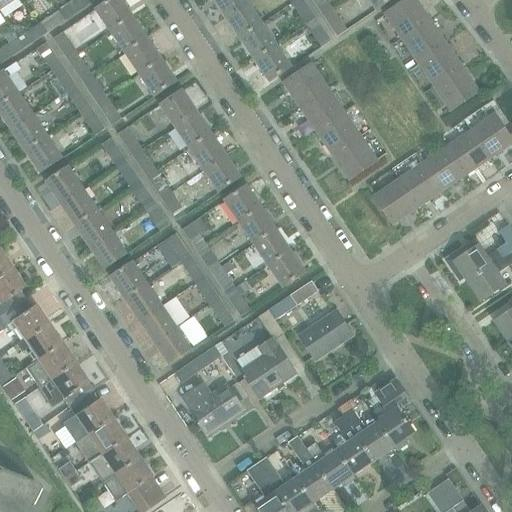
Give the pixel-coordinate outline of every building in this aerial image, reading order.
[(0,0),(0,11),(17,0),(0,0)] [(83,10),(83,9),(77,0),(61,11),(67,20),(83,10)] [(111,0),(96,10),(111,33),(134,18),(121,0),(111,0)] [(248,3),(246,0),(213,0),(226,18),(248,3)] [(312,0),(319,9),(329,3),(326,0),(312,0)] [(369,0),(377,11),(393,0),(369,0)] [(408,0),(385,16),(401,40),(431,20),(417,0),(408,0)] [(248,3),(226,18),(241,39),(263,24),(248,3)] [(306,4),(305,4),(296,10),(307,26),(316,20),(306,4)] [(332,9),(323,15),(334,31),(343,25),(332,9)] [(61,24),(55,15),(39,25),(46,35),(61,24)] [(134,18),(111,33),(126,54),(148,39),(134,18)] [(401,40),(418,64),(447,44),(431,20),(401,40)] [(277,46),(263,24),(241,39),(255,61),(277,46)] [(320,26),(311,32),(321,48),(331,41),(320,26)] [(40,39),(40,38),(33,29),(18,40),(24,49),(40,39)] [(63,33),(54,39),(65,55),(74,49),(63,33)] [(126,54),(140,76),(163,61),(148,39),(126,54)] [(18,53),(12,44),(0,51),(0,60),(2,64),(18,53)] [(418,64),(434,88),(463,68),(447,44),(418,64)] [(277,46),(255,61),(270,83),(292,68),(277,46)] [(51,50),(42,56),(52,72),(62,66),(51,50)] [(78,55),(69,61),(79,77),(89,70),(78,55)] [(163,61),(140,76),(155,98),(177,83),(163,61)] [(300,109),(329,89),(313,65),(283,85),(300,109)] [(480,92),(463,68),(434,88),(450,112),(480,92)] [(61,97),(76,87),(66,71),(51,81),(61,97)] [(0,107),(19,94),(4,72),(0,74),(0,107)] [(93,76),(83,82),(83,83),(94,98),(103,92),(93,76)] [(345,113),(329,89),(300,109),(316,133),(345,113)] [(176,128),(198,113),(183,91),(161,106),(176,128)] [(80,93),(71,99),(81,115),(91,109),(80,93)] [(34,116),(19,94),(0,107),(0,113),(12,131),(34,116)] [(107,98),(98,104),(108,120),(118,114),(107,98)] [(176,128),(190,150),(212,135),(198,113),(176,128)] [(316,133),(332,157),(362,137),(345,113),(316,133)] [(95,115),(85,121),(96,137),(106,130),(95,115)] [(494,115),(470,131),(490,161),(511,145),(511,127),(511,128),(510,124),(504,128),(494,115)] [(12,131),(26,152),(48,137),(34,116),(12,131)] [(129,151),(130,151),(139,144),(128,128),(118,135),(129,151)] [(490,161),(470,131),(446,147),(466,177),(490,161)] [(212,135),(190,150),(205,171),(227,156),(212,135)] [(63,159),(48,137),(26,152),(41,174),(63,159)] [(378,161),(378,160),(362,137),(332,157),(349,181),(378,161)] [(116,145),(115,145),(106,152),(117,168),(126,161),(116,145)] [(446,147),(423,164),(442,193),(466,177),(446,147)] [(143,150),(133,156),(133,157),(144,172),(153,166),(143,150)] [(242,178),(227,156),(205,171),(220,193),(242,178)] [(399,180),(419,209),(442,193),(423,164),(399,180)] [(130,167),(121,173),(131,189),(141,183),(130,167)] [(62,205),(84,190),(69,168),(47,183),(62,205)] [(157,172),(148,178),(158,194),(168,188),(157,172)] [(399,180),(374,196),(394,226),(419,209),(399,180)] [(240,224),(262,209),(247,187),(225,202),(240,224)] [(145,189),(135,195),(146,211),(155,204),(145,189)] [(84,190),(62,205),(76,226),(98,211),(84,190)] [(172,193),(163,200),(162,200),(173,216),(182,209),(172,193)] [(277,230),(262,209),(240,224),(255,245),(277,230)] [(159,210),(150,217),(161,232),(170,226),(159,210)] [(219,210),(200,221),(207,232),(225,221),(219,210)] [(76,226),(91,248),(113,233),(98,211),(76,226)] [(194,246),(203,240),(192,224),(183,230),(194,246)] [(511,253),(511,229),(509,226),(499,233),(507,244),(497,251),(497,252),(487,259),(479,246),(467,254),(464,249),(446,261),(461,282),(466,278),(468,282),(493,266),(511,253)] [(269,267),(291,252),(277,230),(255,245),(269,267)] [(113,233),(91,248),(106,270),(128,255),(113,233)] [(180,241),(171,247),(181,263),(191,257),(180,241)] [(207,246),(198,252),(197,252),(208,268),(218,262),(207,246)] [(0,277),(12,269),(0,251),(0,277)] [(291,252),(269,267),(284,289),(306,274),(291,252)] [(511,253),(493,266),(468,282),(482,302),(506,286),(498,274),(511,265),(511,253)] [(229,262),(212,274),(223,290),(232,283),(228,276),(235,271),(229,262)] [(111,278),(126,300),(148,285),(133,263),(111,278)] [(195,263),(194,263),(185,269),(196,285),(205,278),(195,263)] [(0,317),(25,300),(20,292),(25,288),(12,269),(0,277),(0,317)] [(312,282),(269,311),(275,321),(319,292),(312,282)] [(220,300),(209,284),(200,291),(210,306),(220,300)] [(126,300),(140,322),(163,307),(148,285),(126,300)] [(236,289),(227,295),(237,311),(247,305),(236,289)] [(0,332),(7,328),(6,326),(11,323),(23,341),(48,324),(36,305),(31,308),(25,300),(0,317),(0,332)] [(224,306),(214,312),(225,328),(235,322),(224,306)] [(155,343),(177,328),(163,307),(140,322),(155,343)] [(258,348),(238,362),(244,371),(242,372),(260,399),(296,374),(279,348),(274,341),(284,334),(275,321),(269,311),(259,318),(272,339),(258,348)] [(511,311),(495,322),(509,342),(511,340),(511,311)] [(337,312),(300,338),(316,361),(353,336),(337,312)] [(36,361),(62,344),(48,324),(23,341),(36,361)] [(177,328),(155,343),(170,366),(192,351),(177,328)] [(38,389),(76,364),(62,344),(36,361),(25,369),(38,389)] [(222,358),(215,348),(176,374),(183,384),(222,358)] [(63,400),(68,408),(89,394),(94,391),(76,364),(38,389),(51,408),(63,400)] [(0,383),(1,385),(11,378),(5,369),(0,372),(0,383)] [(11,378),(1,385),(7,394),(17,387),(11,378)] [(416,434),(400,410),(412,402),(397,380),(376,395),(389,416),(378,423),(395,448),(396,447),(399,451),(409,444),(406,441),(416,434)] [(228,386),(214,396),(205,383),(182,399),(207,435),(244,410),(228,386)] [(94,402),(89,394),(68,408),(74,416),(62,424),(75,443),(112,418),(99,399),(94,402)] [(378,423),(367,431),(353,410),(344,417),(358,437),(375,462),(395,448),(378,423)] [(348,444),(337,451),(354,476),(375,462),(358,437),(344,417),(334,423),(348,444)] [(89,463),(125,438),(112,418),(75,443),(75,444),(75,443),(89,463)] [(44,424),(32,433),(37,441),(50,432),(44,424)] [(139,458),(125,438),(89,463),(88,463),(102,483),(114,475),(139,458)] [(296,479),(313,504),(334,490),(317,465),(312,457),(303,445),(298,438),(289,444),(307,471),(296,479)] [(303,445),(312,457),(321,451),(312,439),(303,445)] [(354,476),(337,451),(317,465),(334,490),(354,476)] [(114,475),(102,483),(115,502),(126,494),(137,511),(144,511),(161,501),(147,480),(152,477),(139,458),(114,475)] [(276,493),(289,511),(301,511),(313,504),(296,479),(285,487),(280,479),(280,478),(267,458),(256,466),(276,493)] [(58,471),(64,479),(75,472),(69,463),(58,471)] [(289,511),(276,493),(256,466),(247,472),(266,499),(256,507),(252,502),(242,509),(243,511),(289,511)] [(0,511),(24,511),(28,507),(38,486),(0,470),(0,511)] [(75,472),(64,479),(70,488),(81,481),(75,472)] [(449,480),(439,487),(453,509),(455,511),(485,511),(482,507),(473,511),(470,511),(464,502),(449,480)] [(455,511),(453,509),(439,487),(428,494),(439,511),(455,511)]
